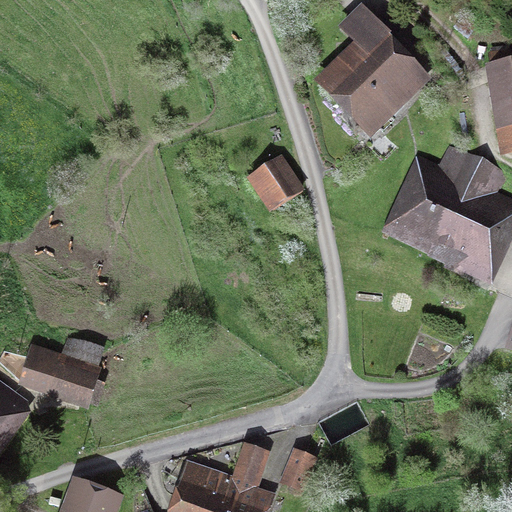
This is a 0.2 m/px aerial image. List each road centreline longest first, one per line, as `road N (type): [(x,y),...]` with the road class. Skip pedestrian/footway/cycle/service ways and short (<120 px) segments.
road 1 (unclassified): [(0,495),(295,411),(328,387),(339,349),(335,268),(272,45)]
road 2 (track): [(328,387),(432,387),(459,376),(495,332),(511,295)]
road 3 (track): [(511,165),(497,157),(473,61),(415,0)]
